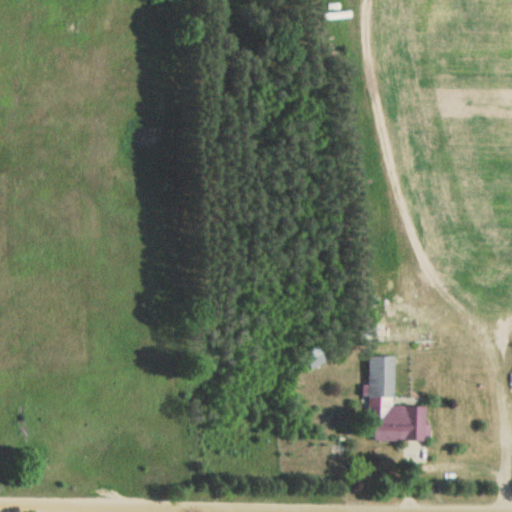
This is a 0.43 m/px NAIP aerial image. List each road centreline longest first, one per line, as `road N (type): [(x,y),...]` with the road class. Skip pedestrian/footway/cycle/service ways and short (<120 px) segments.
road 1 (residential): [(511,510),(0,503)]
road 2 (residential): [(408,509),(408,480),(421,469),(495,470),(504,478),(504,510)]
